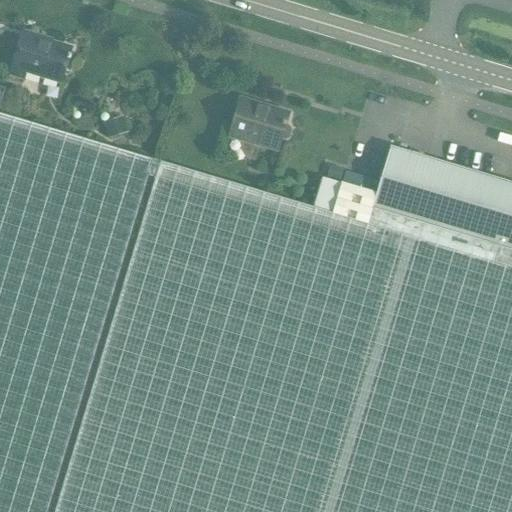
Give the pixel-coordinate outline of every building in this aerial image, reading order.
[(70,60),(72,56),(70,55),(72,49),(51,42),(50,45),(21,37),(10,75),(23,79),(26,72),(62,83),(69,60),(70,60)] [(0,108),(6,89),(0,86),(0,511),(47,511),(153,160),(0,113),(0,108)] [(241,100),(230,136),(278,151),(282,139),(289,141),(293,128),(286,126),(289,114),(269,108),(267,113),(257,110),(258,107),(241,102),(241,100)] [(342,183),(333,214),(511,267),(511,183),(391,147),(377,194),(342,183)] [(161,162),(55,511),(511,511),(511,267),(333,214),(161,162)]
